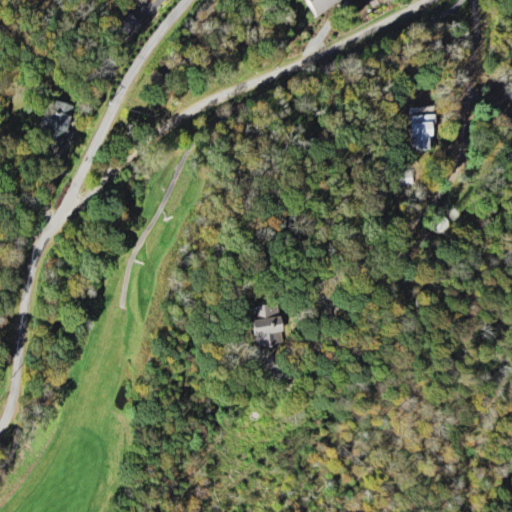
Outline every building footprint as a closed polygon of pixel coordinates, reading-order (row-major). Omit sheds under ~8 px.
[(154,0),(135,0),(126,11),(140,24),(158,3),(154,0)] [(296,0),(308,19),(334,2),(332,0),(296,0)] [(137,23),(123,8),(107,23),(121,38),(137,23)] [(426,106),(400,108),(401,137),(405,136),(406,150),(420,149),(419,126),(427,125),(426,106)] [(251,347),(272,346),(270,318),(242,319),(243,337),(251,337),(251,347)]
